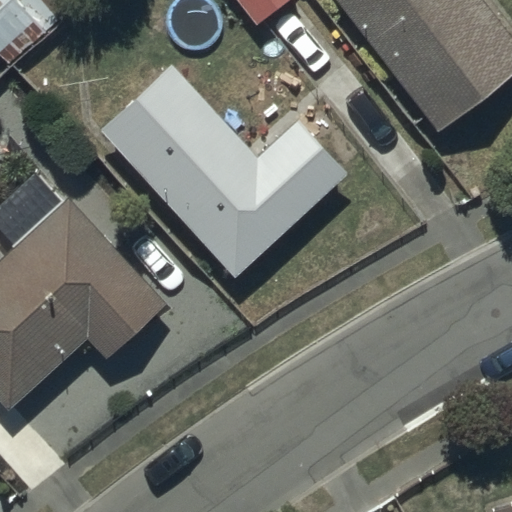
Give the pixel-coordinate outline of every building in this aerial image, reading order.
[(0,0),(0,51),(8,60),(72,0),(0,0)] [(241,0),(254,16),(275,0),(241,0)] [(342,0),(436,122),(511,63),(511,21),(495,0),(342,0)] [(98,121),(232,267),(346,163),(297,109),(255,147),(171,54),(98,121)] [(0,250),(0,394),(8,403),(88,331),(103,348),(161,296),(67,191),(0,250)] [(511,511),(511,492),(488,500),(492,511),(511,511)]
